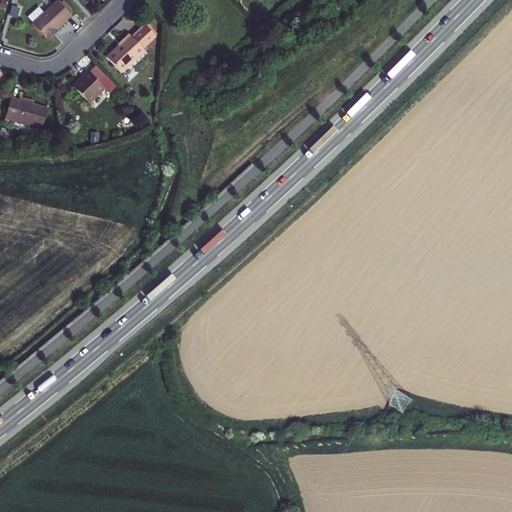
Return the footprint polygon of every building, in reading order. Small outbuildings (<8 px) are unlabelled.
[(60,3),(57,0),(45,12),(34,23),(33,23),(49,40),(56,33),(56,30),(71,15),(68,12),(60,3)] [(63,0),(60,3),(68,12),(71,9),(63,0)] [(28,17),(34,23),(45,12),(39,7),(28,17)] [(131,38),(141,48),(154,36),(144,26),(131,38)] [(143,50),(141,48),(131,38),(129,36),(106,58),(120,73),(143,50)] [(95,66),(88,73),(98,82),(104,75),(95,66)] [(88,73),(87,71),(72,87),(90,104),(105,88),(98,82),(88,73)] [(116,87),(104,75),(98,82),(105,88),(110,93),(116,87)] [(5,118),(41,129),(47,110),(11,99),(5,118)]
